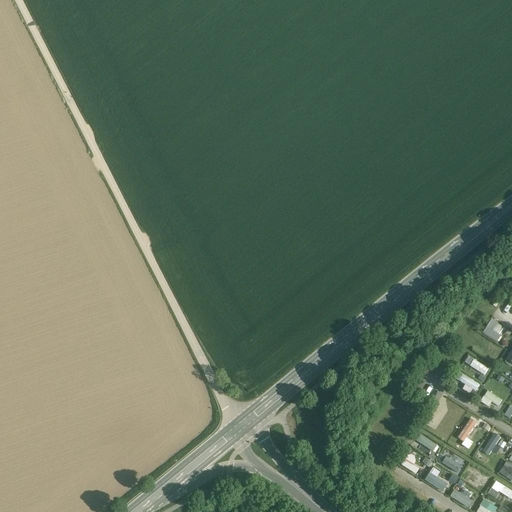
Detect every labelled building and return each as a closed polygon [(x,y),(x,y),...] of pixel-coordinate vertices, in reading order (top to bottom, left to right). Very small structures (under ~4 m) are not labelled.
[(491,319),(482,333),(497,342),(506,328),(491,319)] [(479,345),(497,357),(501,351),(483,339),(479,345)] [(480,373),(484,375),(488,369),(474,359),(469,365),(471,367),(468,371),(477,377),(480,373)] [(458,391),(467,396),(471,388),(476,390),(479,384),(459,373),(456,379),(463,383),(458,391)] [(478,400),(488,407),(496,396),(485,389),(478,400)] [(444,398),(440,404),(461,417),(465,411),(444,398)] [(438,404),(433,411),(445,419),(450,411),(438,404)] [(511,422),(511,421),(511,414),(505,412),(503,419),(511,422)] [(463,423),(483,436),(489,427),(468,414),(463,423)] [(463,444),(467,438),(447,425),(443,431),(463,444)] [(499,434),(499,436),(491,432),(485,443),(505,454),(511,441),(499,434)] [(435,453),(439,447),(420,435),(416,441),(435,453)] [(446,457),(442,463),(457,473),(461,467),(446,457)] [(409,468),(412,462),(406,459),(403,465),(409,468)] [(498,473),(511,481),(511,464),(506,461),(498,473)] [(462,477),(467,480),(473,468),(468,465),(462,477)] [(425,482),(444,490),(447,482),(437,478),(440,469),(432,466),(425,482)] [(470,479),(485,488),(491,478),(477,469),(470,479)] [(511,500),(511,491),(496,480),(487,493),(495,498),(500,491),(511,500)] [(472,511),(476,504),(471,500),(475,495),(463,487),(455,499),(472,511)] [(482,500),(476,511),(494,511),(497,506),(482,500)]
